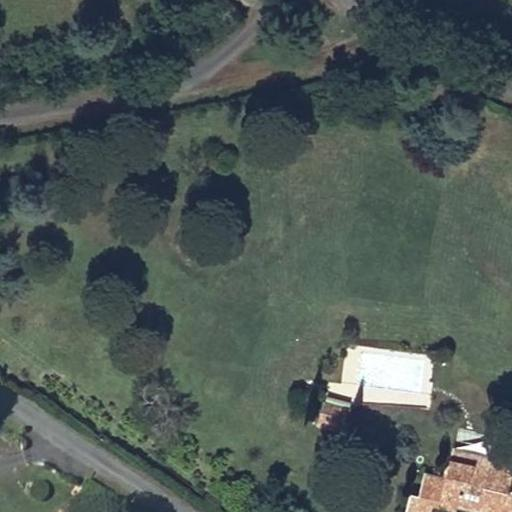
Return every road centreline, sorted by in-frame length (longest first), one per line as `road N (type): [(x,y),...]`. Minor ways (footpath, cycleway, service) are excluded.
road 1 (residential): [(0,111),(187,71),(272,0)]
road 2 (residential): [(182,511),(0,398)]
road 3 (residential): [(353,0),(511,75)]
